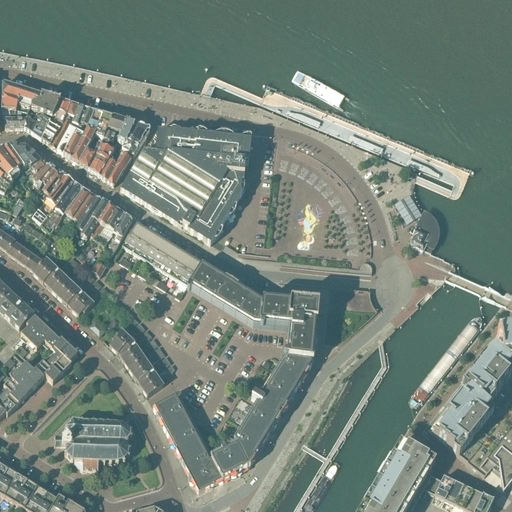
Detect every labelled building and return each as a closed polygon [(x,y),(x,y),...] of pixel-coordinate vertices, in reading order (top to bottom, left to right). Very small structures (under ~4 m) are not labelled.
[(16,107),(29,111),(29,109),(31,109),(32,107),(34,107),(35,104),(39,105),(41,99),(36,97),(25,94),(20,92),(8,89),(8,88),(3,87),(2,89),(1,112),(16,113),(16,107)] [(60,104),(41,99),(39,105),(35,104),(34,107),(32,107),(31,109),(30,113),(52,122),(52,120),(60,104)] [(69,107),(60,104),(52,120),(59,122),(57,126),(54,125),(52,129),(59,134),(63,124),(69,107)] [(77,110),(69,107),(63,124),(59,134),(49,150),(56,155),(69,130),(72,124),(77,110)] [(84,112),(77,110),(72,124),(69,130),(75,133),(76,131),(84,112)] [(16,113),(1,112),(5,131),(7,133),(24,133),(26,122),(22,122),(22,114),(16,113)] [(93,115),(84,112),(76,131),(78,131),(78,130),(85,134),(93,115)] [(285,116),(318,129),(320,125),(300,116),(296,115),(293,115),(290,115),(286,113),(285,116)] [(28,115),(26,122),(24,133),(23,134),(31,138),(40,121),(41,120),(37,118),(28,115)] [(102,118),(93,115),(85,134),(86,134),(84,139),(83,139),(80,143),(88,147),(92,139),(94,136),(102,118)] [(112,120),(102,118),(94,136),(92,139),(93,140),(97,133),(101,135),(98,140),(102,142),(112,120)] [(125,125),(112,120),(102,142),(103,142),(103,144),(114,149),(114,148),(125,125)] [(40,145),(49,128),(50,126),(40,121),(31,138),(40,145)] [(134,127),(125,125),(114,148),(116,149),(117,148),(121,150),(120,151),(121,152),(124,148),(134,127)] [(134,127),(124,148),(121,152),(123,154),(132,159),(148,134),(149,134),(149,133),(148,132),(147,131),(134,127)] [(52,129),(49,128),(40,145),(41,146),(41,145),(48,150),(49,151),(49,150),(59,134),(52,129)] [(56,155),(62,159),(75,133),(69,130),(56,155)] [(62,159),(70,163),(80,143),(83,139),(76,134),(78,131),(76,131),(75,133),(62,159)] [(156,133),(120,193),(128,198),(131,200),(131,201),(132,201),(135,203),(150,212),(153,214),(154,215),(157,216),(181,231),(182,229),(185,231),(184,233),(210,249),(211,247),(212,245),(215,241),(222,229),(224,226),(226,222),(229,221),(228,219),(233,210),(236,210),(236,206),(245,192),(245,191),(249,159),(249,153),(250,143),(250,144),(241,143),(233,142),(230,140),(228,142),(219,140),(218,138),(214,140),(206,139),(203,137),(202,138),(192,137),(192,135),(188,137),(180,136),(162,134),(156,133)] [(360,141),(350,137),(348,142),(358,146),(360,141)] [(77,168),(87,174),(95,156),(87,152),(93,140),(92,139),(88,147),(77,168)] [(360,141),(358,146),(371,151),(373,146),(360,141)] [(70,163),(77,168),(88,147),(80,143),(70,163)] [(87,174),(99,180),(114,149),(103,144),(96,157),(95,156),(87,174)] [(382,151),(373,147),(370,152),(380,156),(382,151)] [(8,148),(8,149),(22,169),(23,169),(25,172),(28,170),(29,169),(31,172),(40,163),(25,150),(8,148)] [(99,180),(105,184),(123,154),(121,152),(120,151),(117,158),(120,159),(117,164),(110,160),(116,149),(114,148),(114,149),(99,180)] [(3,152),(1,153),(16,173),(22,169),(8,149),(6,150),(3,152)] [(1,153),(0,153),(0,173),(11,183),(19,177),(16,173),(1,153)] [(105,184),(108,186),(113,190),(118,182),(126,169),(132,159),(123,154),(105,184)] [(45,168),(40,164),(40,163),(31,172),(32,173),(35,179),(45,168)] [(51,172),(45,168),(35,179),(30,184),(38,192),(42,187),(40,186),(51,172)] [(56,176),(51,172),(40,186),(42,187),(45,190),(56,176)] [(13,185),(11,183),(0,173),(0,184),(8,190),(13,185)] [(63,180),(56,176),(45,190),(36,200),(40,204),(43,206),(54,193),(63,180)] [(73,186),(63,180),(54,193),(43,206),(50,212),(50,213),(52,214),(54,211),(63,199),(73,186)] [(0,192),(5,195),(9,198),(12,200),(15,195),(8,190),(0,184),(0,192)] [(49,223),(46,221),(40,229),(49,237),(58,228),(62,222),(82,192),(73,186),(63,199),(54,211),(56,213),(55,215),(57,218),(56,218),(54,216),(49,223)] [(82,192),(65,217),(72,222),(88,196),(82,192)] [(26,204),(15,195),(12,200),(9,198),(8,200),(10,201),(9,202),(14,206),(15,206),(22,210),(26,204)] [(88,196),(72,222),(78,227),(95,200),(88,196)] [(82,235),(102,205),(95,200),(78,227),(76,231),(82,235)] [(108,209),(102,205),(82,235),(80,239),(86,243),(89,239),(93,242),(95,239),(90,236),(108,209)] [(22,210),(14,206),(10,216),(17,219),(22,210)] [(116,213),(108,209),(90,236),(95,239),(102,229),(105,231),(116,213)] [(28,210),(24,214),(29,218),(33,215),(28,210)] [(37,213),(31,221),(40,229),(46,221),(46,220),(49,216),(46,213),(42,217),(37,213)] [(123,218),(122,218),(116,213),(105,231),(102,229),(95,239),(93,242),(92,243),(105,251),(106,248),(123,218)] [(423,216),(416,232),(415,231),(412,238),(413,238),(410,245),(411,249),(422,255),(426,247),(428,248),(425,254),(430,256),(435,245),(434,244),(435,241),(435,237),(436,234),(435,232),(435,230),(434,227),(433,225),(432,224),(430,221),(428,219),(427,219),(426,217),(424,217),(423,216)] [(119,247),(129,229),(132,225),(132,224),(123,218),(106,248),(110,250),(107,256),(112,258),(119,247)] [(135,226),(129,236),(130,236),(122,250),(131,256),(146,233),(145,232),(144,233),(137,229),(138,228),(137,228),(137,226),(135,226)] [(131,256),(150,267),(164,244),(163,243),(162,245),(155,241),(156,239),(155,237),(154,238),(153,237),(153,239),(146,234),(146,233),(131,256)] [(0,243),(0,250),(0,251),(6,255),(13,245),(14,244),(4,237),(0,243)] [(150,267),(168,278),(182,255),(181,256),(174,252),(175,250),(174,250),(174,248),(172,249),(171,250),(164,246),(165,245),(164,244),(150,267)] [(5,255),(9,258),(14,262),(22,251),(13,245),(6,255),(5,255)] [(14,262),(19,265),(24,269),(32,258),(22,251),(14,262)] [(69,259),(63,254),(59,258),(65,263),(69,259)] [(168,278),(186,289),(199,267),(192,263),(193,262),(192,260),(190,260),(189,261),(183,257),(183,256),(182,255),(168,278)] [(24,269),(28,272),(33,275),(42,265),(32,258),(24,269)] [(76,266),(71,261),(67,265),(73,270),(76,266)] [(42,265),(33,275),(32,276),(42,286),(43,286),(46,289),(56,299),(69,285),(45,262),(42,265)] [(97,265),(92,274),(99,281),(102,277),(105,270),(97,265)] [(199,267),(186,289),(187,290),(187,291),(187,292),(187,293),(188,294),(189,294),(190,293),(217,309),(218,307),(231,286),(231,285),(230,285),(226,282),(225,281),(219,278),(208,271),(200,266),(199,267)] [(81,279),(85,275),(81,271),(77,275),(81,279)] [(93,282),(87,276),(83,280),(89,286),(93,282)] [(96,293),(100,289),(95,284),(91,288),(96,293)] [(78,320),(82,316),(83,317),(92,308),(69,285),(56,299),(66,309),(67,309),(70,312),(69,312),(78,320)] [(218,307),(217,309),(252,330),(287,334),(286,348),(292,349),(295,349),(306,350),(308,350),(314,351),(314,344),(314,343),(315,338),(318,309),(310,308),(309,307),(308,306),(306,306),(304,305),(302,305),(300,305),(299,306),(297,307),(283,306),(269,304),(262,304),(261,304),(255,300),(243,292),(238,289),(237,288),(232,286),(232,285),(231,285),(231,286),(218,307)] [(98,295),(102,299),(106,294),(102,291),(98,295)] [(0,304),(0,315),(3,318),(18,333),(32,318),(8,295),(0,304)] [(20,339),(21,339),(36,354),(43,346),(51,337),(34,321),(26,329),(28,331),(20,339)] [(106,329),(110,333),(118,326),(113,321),(106,329)] [(133,321),(133,322),(129,326),(132,329),(137,325),(133,321)] [(94,323),(88,330),(98,340),(105,333),(94,323)] [(144,332),(139,327),(135,331),(140,336),(144,332)] [(132,345),(121,334),(111,344),(113,345),(109,349),(117,357),(118,357),(120,360),(120,361),(128,373),(144,362),(132,345)] [(151,340),(146,334),(142,338),(147,343),(151,340)] [(52,387),(63,376),(71,367),(69,366),(77,358),(61,343),(59,344),(51,337),(43,346),(51,353),(52,351),(54,353),(42,366),(33,375),(41,383),(44,380),(52,387)] [(511,338),(496,340),(498,363),(497,364),(507,372),(511,371),(511,338)] [(157,348),(153,342),(148,345),(152,352),(157,348)] [(20,348),(15,353),(22,360),(27,355),(20,348)] [(174,399),(152,411),(156,417),(162,429),(169,442),(175,454),(188,478),(194,490),(198,497),(229,480),(231,481),(232,481),(234,481),(236,480),(237,479),(239,478),(240,477),(241,475),(241,474),(249,470),(254,461),(256,461),(257,460),(259,459),(260,457),(261,456),(261,454),(262,452),(261,450),(269,438),(270,437),(272,436),(273,435),(274,434),(275,432),(276,430),(276,429),(276,427),(276,426),(286,409),(288,409),(289,408),(291,406),(292,405),(293,403),(293,402),(293,400),(293,398),(301,386),(302,385),(304,384),(305,383),(306,381),(307,380),(308,378),(308,376),(308,375),(308,374),(312,367),(310,367),(310,365),(312,365),(313,358),(313,355),(314,351),(308,350),(306,350),(295,349),(292,349),(286,348),(286,350),(286,353),(285,362),(283,362),(281,365),(259,401),(259,400),(258,401),(253,398),(251,402),(256,405),(255,406),(256,406),(233,443),(234,446),(209,459),(184,411),(179,401),(180,400),(180,399),(179,398),(178,398),(177,398),(175,399),(174,399)] [(164,358),(158,351),(153,354),(159,362),(164,358)] [(31,358),(26,364),(30,367),(35,362),(31,358)] [(442,417),(427,436),(503,495),(511,483),(511,371),(507,372),(497,364),(489,358),(481,368),(483,370),(478,376),(476,374),(447,411),(452,414),(447,421),(442,417)] [(170,367),(165,360),(161,363),(165,370),(170,367)] [(9,361),(3,367),(8,372),(15,366),(9,361)] [(147,401),(147,400),(162,390),(144,362),(128,373),(136,384),(139,387),(138,388),(147,401)] [(7,419),(18,407),(41,383),(33,375),(25,367),(3,390),(3,391),(0,394),(0,422),(5,417),(7,419)] [(107,425),(99,424),(99,425),(93,425),(93,423),(92,423),(92,425),(86,424),(86,423),(85,423),(85,424),(83,424),(82,424),(82,423),(81,423),(81,424),(73,424),(72,423),(71,423),(71,425),(66,431),(65,430),(64,431),(63,430),(55,439),(53,440),(54,440),(54,442),(55,443),(55,446),(54,447),(54,448),(53,449),(54,450),(55,450),(65,450),(65,457),(64,457),(64,459),(65,458),(71,464),(71,466),(72,466),(83,475),(86,475),(98,476),(98,468),(100,468),(100,466),(103,466),(103,468),(104,468),(104,466),(110,466),(109,468),(111,468),(111,466),(116,466),(116,468),(118,468),(118,466),(122,464),(124,466),(125,465),(124,463),(127,459),(129,460),(130,459),(128,458),(128,453),(130,453),(130,451),(128,451),(125,447),(128,445),(127,444),(129,440),(131,441),(131,439),(132,439),(132,434),(131,434),(131,432),(129,433),(127,430),(127,428),(126,427),(125,429),(121,427),(121,426),(120,426),(120,427),(114,427),(114,425),(113,425),(113,427),(107,426),(107,425)] [(434,467),(410,452),(407,451),(399,446),(391,460),(363,507),(362,510),(360,511),(412,511),(423,495),(428,498),(433,500),(440,486),(427,479),(434,467)] [(14,473),(4,466),(2,470),(0,468),(0,498),(4,501),(17,479),(12,476),(14,473)] [(22,511),(23,511),(36,491),(31,488),(32,486),(24,481),(23,482),(17,479),(4,501),(22,511)] [(433,501),(443,506),(453,485),(443,480),(440,486),(433,500),(433,501)] [(463,490),(453,485),(443,506),(453,511),(463,490)] [(463,490),(453,511),(456,511),(464,511),(472,495),(463,490)] [(53,496),(43,491),(41,494),(36,491),(23,511),(50,511),(56,503),(51,500),(53,496)] [(464,511),(476,511),(482,499),(472,495),(464,511)] [(482,499),(476,511),(489,511),(490,510),(493,504),(482,499)] [(64,503),(58,500),(56,503),(50,511),(78,511),(72,508),(73,507),(69,505),(64,502),(64,503)]
